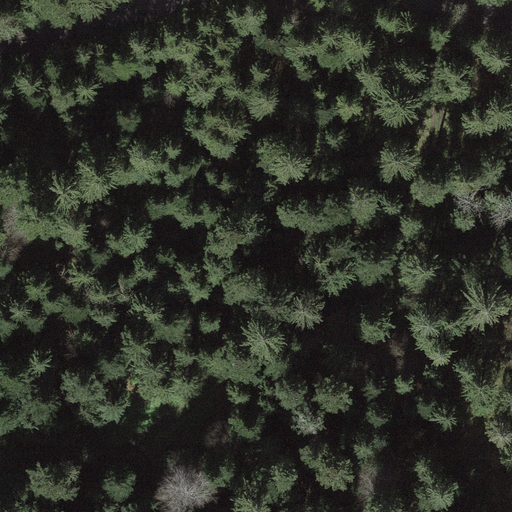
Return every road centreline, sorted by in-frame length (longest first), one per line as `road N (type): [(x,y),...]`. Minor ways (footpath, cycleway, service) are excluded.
road 1 (track): [(16,511),(148,453),(388,230),(423,165),(436,86),(411,49),(326,0)]
road 2 (track): [(300,316),(511,278)]
road 3 (unclassified): [(0,52),(177,0)]
